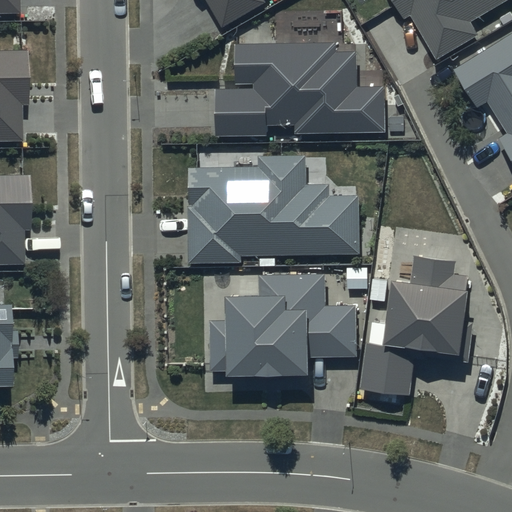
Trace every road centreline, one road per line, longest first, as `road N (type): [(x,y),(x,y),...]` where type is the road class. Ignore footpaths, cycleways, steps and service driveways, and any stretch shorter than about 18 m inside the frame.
road 1 (residential): [(111,474),(102,0)]
road 2 (residential): [(487,511),(414,490),(307,474),(111,474)]
